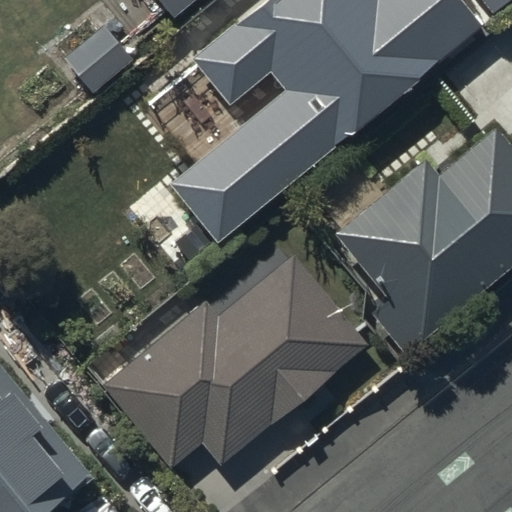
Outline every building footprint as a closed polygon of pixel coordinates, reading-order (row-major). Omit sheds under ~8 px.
[(155,0),(169,17),(189,0),(155,0)] [(256,0),(230,21),(331,143),(477,24),(457,0),(256,0)] [(100,19),(62,50),(91,84),(129,53),(100,19)] [(253,102),(190,153),(244,218),(307,167),(253,102)] [(511,148),(491,123),(435,169),(422,154),(330,230),(385,297),(368,311),(401,351),(511,260),(511,148)] [(232,215),(184,157),(121,207),(170,266),(232,215)] [(168,267),(119,208),(56,260),(80,289),(70,297),(87,318),(96,310),(104,319),(168,267)] [(288,250),(214,312),(203,298),(100,384),(168,466),(199,440),(217,462),(364,341),(288,250)] [(0,511),(40,511),(87,475),(0,368),(0,511)]
